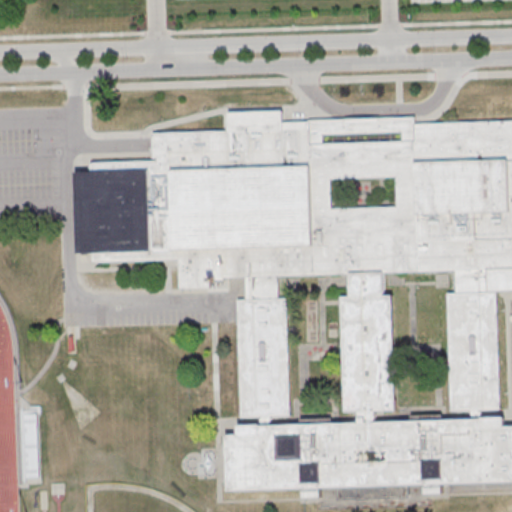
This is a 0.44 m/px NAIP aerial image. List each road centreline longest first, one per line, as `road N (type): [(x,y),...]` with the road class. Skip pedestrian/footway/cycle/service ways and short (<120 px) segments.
road 1 (tertiary): [(0,72),(451,60),(511,51)]
road 2 (tertiary): [(511,39),(0,50)]
